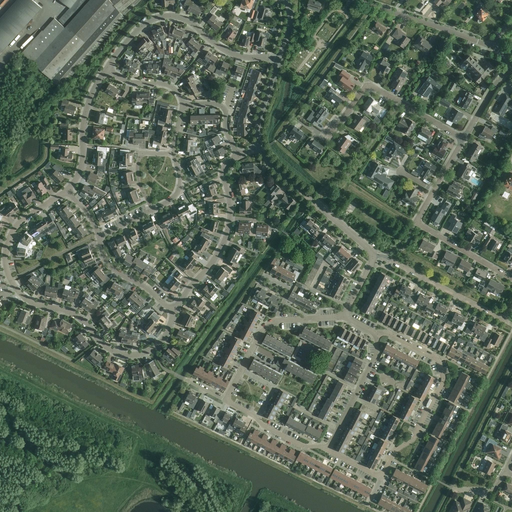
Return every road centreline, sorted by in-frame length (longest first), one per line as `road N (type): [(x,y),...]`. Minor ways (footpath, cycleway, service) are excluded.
road 1 (residential): [(173,312),(158,344),(121,354),(83,321),(14,290),(4,265),(9,233),(65,192)]
road 2 (residential): [(106,68),(150,20),(171,16),(229,53),(279,59)]
road 3 (residential): [(381,477),(395,449),(413,439),(442,378),(435,359),(376,334)]
road 4 (residential): [(511,280),(418,224),(462,140)]
road 5 (unclassified): [(173,312),(222,246),(230,219),(222,169),(238,156)]
road 6 (residential): [(327,140),(365,87),(462,140)]
road 7 (residential): [(372,257),(260,147)]
road 8 (residential): [(511,309),(501,318),(372,257)]
road 9 (residential): [(490,46),(354,0)]
road 10 (residential): [(65,192),(83,165),(83,123),(106,68)]
road 11 (residential): [(326,446),(373,360),(376,334)]
